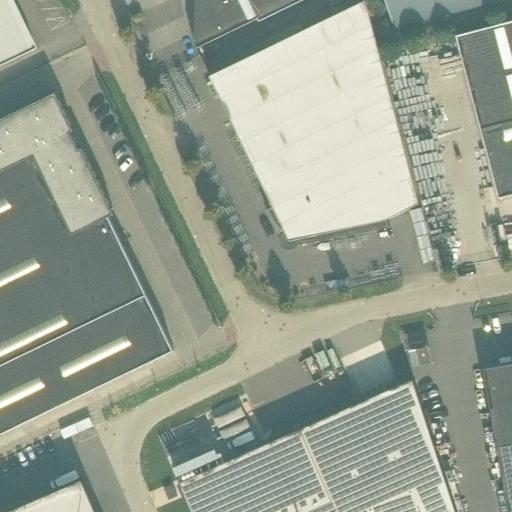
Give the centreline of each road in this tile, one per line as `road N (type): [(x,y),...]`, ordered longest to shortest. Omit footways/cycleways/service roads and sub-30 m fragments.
road 1 (unclassified): [(275,344),(247,315),(221,265),(97,0)]
road 2 (unclassified): [(146,511),(112,433),(255,363),(275,344)]
road 3 (unclassified): [(511,290),(275,344)]
road 4 (unknown): [(0,86),(113,34)]
